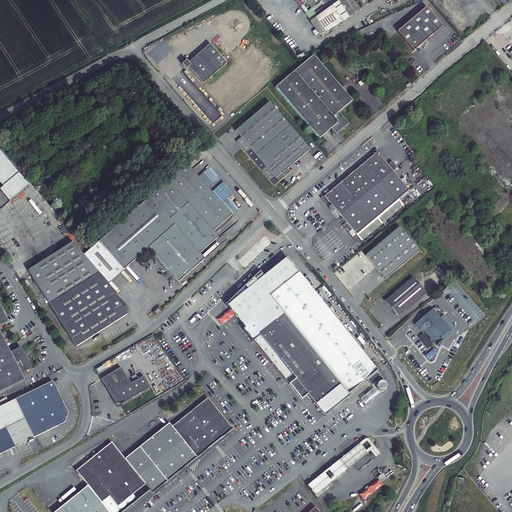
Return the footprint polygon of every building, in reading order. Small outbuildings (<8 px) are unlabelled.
[(359,10),(352,0),(337,0),(348,18),(359,10)] [(338,1),(310,22),(319,35),(348,18),(338,1)] [(307,10),(305,6),(302,7),(308,18),(315,14),(311,8),(307,10)] [(426,8),(397,32),(413,51),(442,27),(426,8)] [(185,66),(200,82),(224,61),(209,45),(185,66)] [(313,55),(302,64),(313,77),(340,110),(352,101),(313,55)] [(224,61),(200,82),(202,85),(226,64),(224,61)] [(302,64),(276,87),(319,139),(331,128),(336,134),(349,124),(338,112),(340,110),(313,77),(302,64)] [(310,150),(284,119),(269,102),(235,130),(241,137),(236,141),(239,145),(251,159),(261,171),(260,172),(273,187),(290,173),(290,172),(291,172),(288,168),(295,162),(310,150)] [(0,187),(0,189),(9,200),(29,184),(0,149),(0,181),(3,185),(0,187)] [(388,166),(376,153),(321,199),(333,213),(336,211),(341,218),(394,173),(392,171),(397,167),(393,162),(388,166)] [(186,164),(98,241),(123,270),(148,248),(178,282),(183,277),(204,259),(199,254),(217,238),(212,232),(231,216),(186,164)] [(410,191),(394,173),(341,218),(346,224),(343,226),(353,238),(356,236),(362,243),(405,207),(399,200),(410,191)] [(399,227),(365,256),(385,280),(420,250),(399,227)] [(264,235),(237,261),(244,268),(271,242),(264,235)] [(123,270),(98,241),(82,255),(72,243),(27,270),(74,346),(123,316),(107,284),(123,270)] [(349,395),(348,393),(366,378),(372,385),(377,381),(378,383),(381,380),(382,379),(376,371),(376,370),(369,360),(365,355),(367,354),(363,349),(361,351),(340,325),(319,298),(286,257),(258,280),(255,275),(225,304),(244,327),(243,328),(253,340),(255,339),(286,378),(292,373),(296,378),(290,383),(302,398),(308,393),(325,415),(349,395)] [(412,277),(384,301),(398,317),(403,313),(402,313),(425,293),(412,277)] [(0,393),(25,381),(21,374),(32,369),(21,348),(11,353),(0,332),(0,325),(8,322),(0,306),(0,393)] [(432,308),(414,323),(421,332),(423,331),(432,343),(438,338),(440,339),(443,337),(442,335),(448,330),(438,318),(440,317),(439,317),(432,308)] [(438,318),(448,330),(450,332),(453,329),(454,327),(443,314),(439,317),(440,317),(438,318)] [(372,358),(364,348),(363,349),(367,354),(365,355),(369,360),(372,358)] [(122,369),(128,366),(124,360),(119,363),(122,369)] [(120,365),(100,377),(113,401),(119,403),(149,386),(142,374),(129,382),(120,365)] [(0,406),(0,429),(5,427),(24,418),(33,438),(64,423),(68,413),(52,381),(0,406)] [(232,429),(207,399),(172,426),(196,457),(208,448),(220,439),(232,429)] [(24,418),(5,427),(15,447),(33,438),(24,418)] [(169,422),(123,458),(145,484),(152,493),(196,457),(172,426),(169,422)] [(5,427),(0,429),(0,453),(15,447),(5,427)] [(220,439),(208,448),(210,451),(222,441),(220,439)] [(111,443),(76,471),(87,485),(93,492),(109,511),(120,511),(121,511),(117,506),(133,494),(145,484),(123,458),(111,443)] [(359,444),(307,486),(314,495),(366,453),(359,444)] [(359,494),(363,500),(383,484),(378,479),(359,494)] [(109,511),(93,492),(87,485),(52,511),(109,511)] [(117,506),(121,511),(136,499),(133,494),(117,506)]
